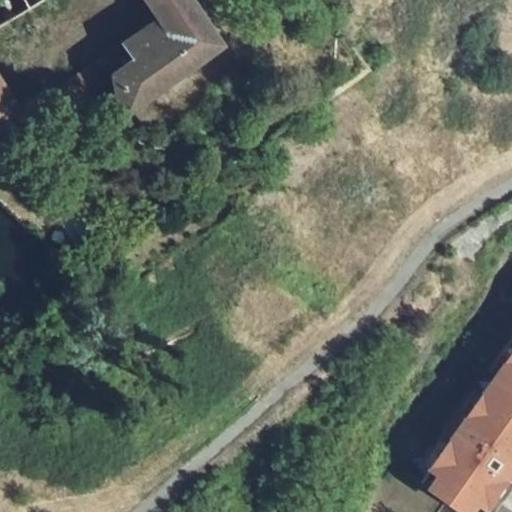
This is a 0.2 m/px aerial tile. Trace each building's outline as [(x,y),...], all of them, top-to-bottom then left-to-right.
[(0,26),(47,0),(0,0),(0,127),(21,114),(0,81),(0,26)] [(146,0),(160,20),(122,46),(104,58),(103,56),(97,60),(98,63),(63,87),(74,105),(114,80),(115,81),(114,82),(120,110),(125,116),(223,46),(203,16),(192,0),(146,0)] [(192,0),(203,16),(211,11),(203,0),(192,0)] [(461,410),(470,416),(485,396),(492,401),(511,373),(511,365),(508,363),(511,356),(511,338),(499,357),(507,363),(485,395),(476,389),(461,410)] [(423,483),(463,511),(484,511),(487,509),(494,498),(502,504),(511,489),(511,356),(508,363),(511,365),(511,373),(492,401),(485,396),(470,416),(461,410),(444,434),(453,440),(432,470),(423,483)] [(423,464),(432,470),(453,440),(444,434),(423,464)] [(487,509),(491,511),(495,511),(502,504),(494,498),(487,509)]
